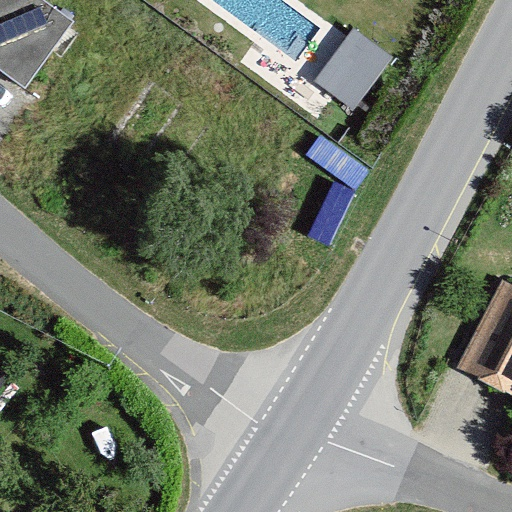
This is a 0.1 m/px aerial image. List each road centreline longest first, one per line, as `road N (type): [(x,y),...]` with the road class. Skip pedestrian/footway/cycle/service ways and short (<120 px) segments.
road 1 (tertiary): [(511,42),(291,442)]
road 2 (residential): [(0,225),(73,290),(291,442)]
road 3 (residential): [(291,442),(511,511)]
